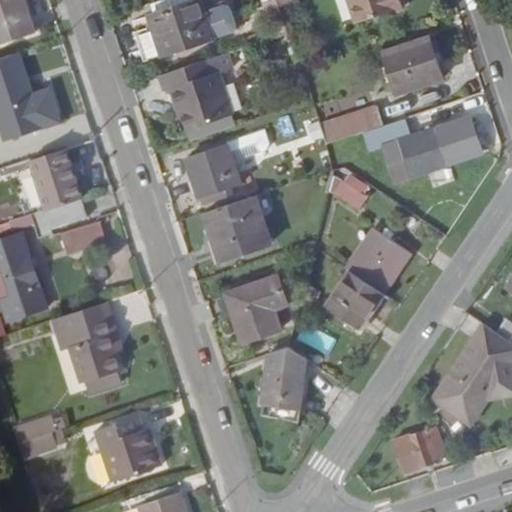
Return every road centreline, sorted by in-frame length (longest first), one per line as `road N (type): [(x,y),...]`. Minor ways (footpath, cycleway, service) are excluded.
road 1 (residential): [(74,0),(243,511)]
road 2 (residential): [(511,189),(294,511)]
